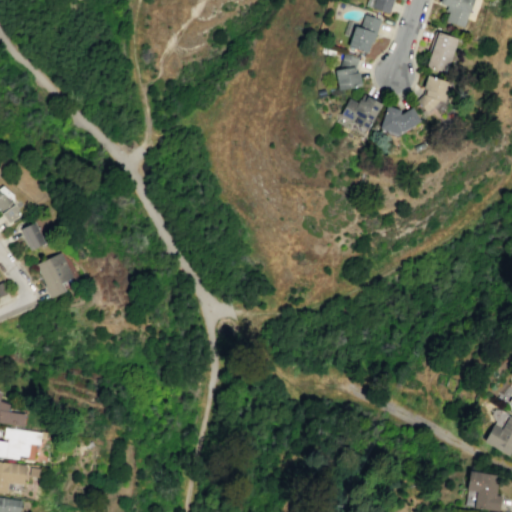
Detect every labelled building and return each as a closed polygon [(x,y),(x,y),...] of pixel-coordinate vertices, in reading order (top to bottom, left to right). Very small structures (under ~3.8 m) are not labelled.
[(373,0),(371,7),(387,12),(391,0),(373,0)] [(438,0),(471,0),(462,27),(444,21),(447,11),(444,10),(445,5),(438,2),(438,0)] [(362,13),(358,27),(352,25),(345,46),(365,52),(369,41),(371,42),(379,19),(362,13)] [(424,67),(436,31),(455,38),(444,73),(424,67)] [(341,52),(337,68),(332,69),(336,90),(359,85),(356,71),(353,72),(353,69),(356,57),(341,52)] [(420,88),(422,88),(420,94),(414,100),(424,112),(436,100),(441,101),(447,81),(425,74),(420,88)] [(346,97),(355,102),(357,98),(361,100),(364,95),(379,103),(376,109),(375,108),(364,129),(351,122),(350,121),(337,114),(346,97)] [(384,105),(397,109),(396,113),(398,113),(409,107),(417,120),(400,130),(397,130),(396,134),(376,127),(384,105)] [(411,146),(413,150),(421,146),(419,142),(411,146)] [(0,212),(0,185),(1,185),(11,193),(12,200),(10,202),(20,214),(7,223),(0,212)] [(21,228),(34,222),(43,242),(30,248),(21,228)] [(34,263),(49,296),(63,290),(60,282),(71,277),(59,252),(34,263)] [(0,422),(21,426),(23,413),(6,410),(9,403),(0,400),(0,422)] [(511,447),(508,454),(482,439),(492,422),(500,427),(508,414),(511,416),(511,447)] [(3,426),(40,432),(38,445),(28,443),(26,456),(18,455),(17,459),(0,456),(0,440),(1,441),(3,426)] [(0,461),(25,464),(23,484),(7,482),(5,493),(0,492),(0,461)] [(29,466),(39,468),(38,476),(28,475),(29,466)] [(468,468),(498,473),(494,493),(501,495),(498,511),(473,506),(476,490),(465,488),(468,468)] [(0,511),(0,497),(19,500),(17,511),(0,511)]
